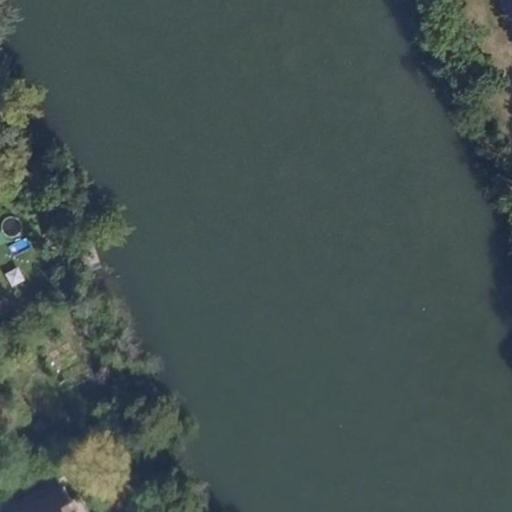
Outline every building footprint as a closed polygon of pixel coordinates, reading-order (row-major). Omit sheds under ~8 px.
[(0,264),(2,267),(23,252),(5,228),(0,231),(0,264)] [(65,395),(92,385),(84,364),(57,375),(65,395)] [(48,484),(31,494),(35,501),(52,491),(48,484)] [(52,491),(35,501),(41,511),(45,511),(56,507),(58,502),(52,491)] [(16,511),(35,501),(31,494),(10,507),(12,511),(16,511)] [(41,511),(35,501),(16,511),(64,511),(58,502),(56,507),(45,511),(41,511)]
